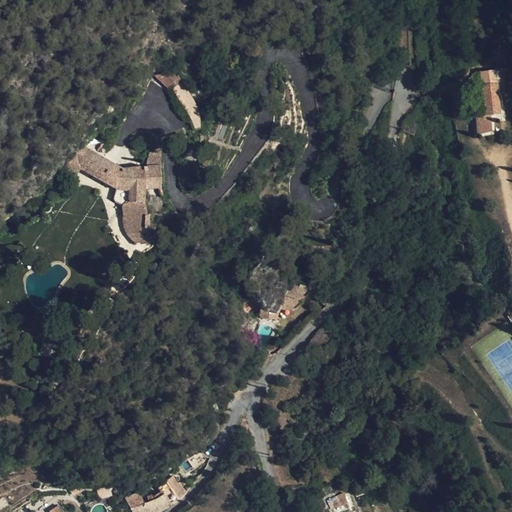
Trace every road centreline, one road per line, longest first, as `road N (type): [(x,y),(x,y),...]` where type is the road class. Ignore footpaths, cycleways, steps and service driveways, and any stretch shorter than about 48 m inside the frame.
road 1 (unknown): [(511,284),(490,153),(457,123),(453,79)]
road 2 (residential): [(246,397),(235,401),(209,472),(171,511)]
